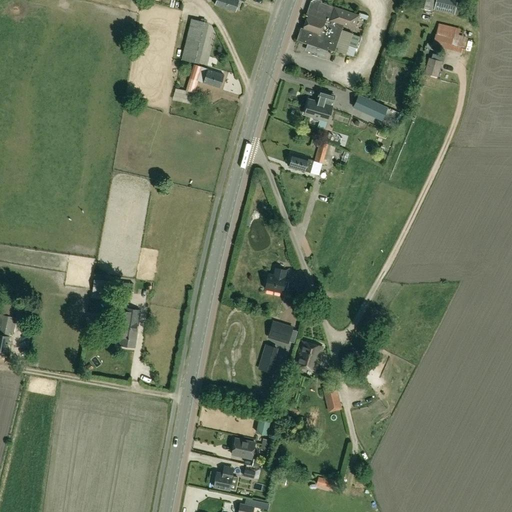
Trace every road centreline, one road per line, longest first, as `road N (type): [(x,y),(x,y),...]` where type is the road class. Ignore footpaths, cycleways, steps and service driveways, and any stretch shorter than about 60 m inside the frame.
road 1 (secondary): [(166,511),(220,239),(287,0)]
road 2 (unknown): [(328,340),(394,248),(460,91)]
